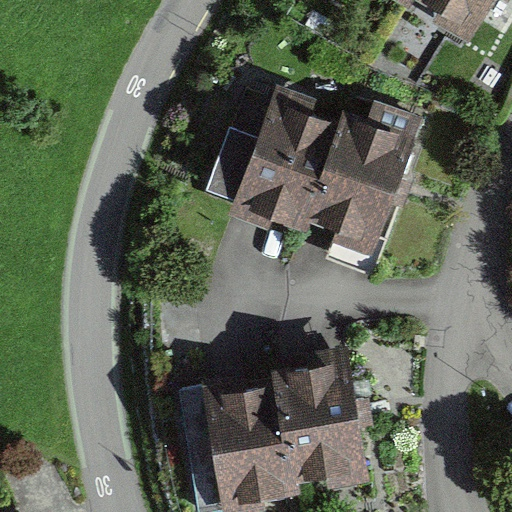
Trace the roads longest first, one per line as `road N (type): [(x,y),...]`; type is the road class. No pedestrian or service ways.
road 1 (residential): [(116,511),(89,372),(95,234),(195,0)]
road 2 (residential): [(476,265),(455,315),(445,403),(460,511)]
